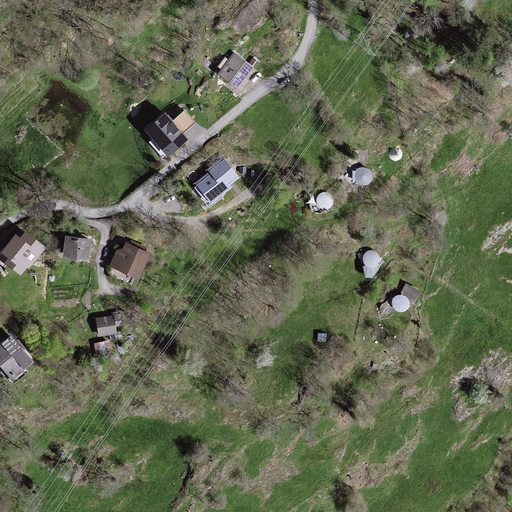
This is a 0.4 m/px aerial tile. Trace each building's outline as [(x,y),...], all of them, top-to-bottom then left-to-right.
[(252,68),(233,54),(219,73),(239,89),(246,80),(244,78),(252,68)] [(193,121),(183,111),(171,122),(162,113),(144,129),(167,154),(185,138),(180,133),(193,121)] [(364,167),(362,167),(360,167),(357,168),(356,170),(355,172),(354,174),(354,176),(355,178),(356,180),(358,182),(360,182),(363,182),(365,182),(367,180),(368,179),(369,176),(369,174),(369,172),(368,170),(366,168),(364,167)] [(210,197),(224,187),(220,185),(221,182),(221,180),(220,178),(219,176),(217,174),(215,173),(212,173),(210,174),(208,176),(207,178),(206,180),(206,183),(201,185),(210,197)] [(326,192),(324,192),(322,192),(320,193),(318,195),(317,197),(316,199),(317,201),(317,203),(319,205),(321,206),(323,207),(325,207),(327,207),(329,205),(331,204),(332,201),(332,199),(331,197),(330,195),(329,193),(326,192)] [(43,247),(23,232),(17,239),(12,235),(0,249),(0,251),(7,257),(3,261),(18,273),(25,264),(27,266),(43,247)] [(88,239),(63,236),(61,256),(85,259),(88,239)] [(129,244),(124,242),(119,251),(116,249),(108,264),(135,277),(140,267),(145,270),(151,257),(147,254),(147,253),(143,250),(144,247),(130,240),(129,244)] [(362,260),(364,263),(362,265),(364,275),(369,275),(376,267),(374,264),(376,262),(377,259),(378,256),(377,254),(375,251),(372,250),(369,250),(366,250),(364,252),(362,254),(362,257),(362,260)] [(111,316),(95,318),(98,336),(114,334),(111,316)] [(28,359),(5,332),(0,336),(0,366),(8,377),(28,359)]
